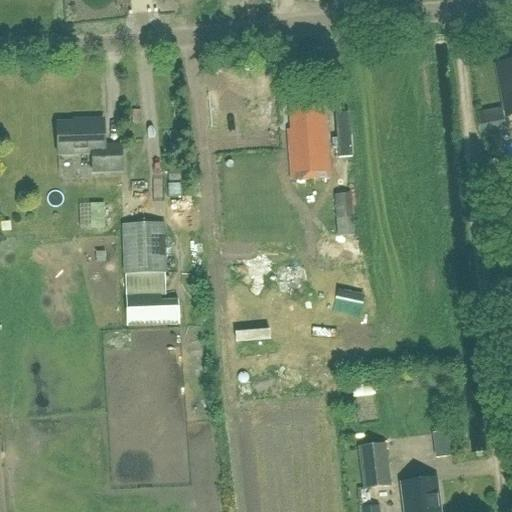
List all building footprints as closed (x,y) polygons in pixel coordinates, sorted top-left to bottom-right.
[(511,62),(495,66),(505,117),(511,115),(511,62)] [(289,180),(326,177),(321,105),(286,107),(287,129),(286,129),(289,180)] [(93,173),(119,172),(119,147),(103,147),(103,120),(84,121),(84,123),(57,124),(57,155),(93,155),(93,173)] [(337,236),(353,235),(349,195),(333,196),(337,236)] [(94,225),(104,224),(102,202),(92,203),(94,225)] [(165,273),(164,225),(120,226),(122,275),(165,273)] [(178,326),(177,302),(124,304),(125,328),(178,326)] [(375,384),(353,385),(354,396),(376,395),(375,384)] [(435,450),(453,449),(452,425),(434,425),(435,450)] [(358,450),(363,491),(388,488),(383,447),(358,450)] [(438,511),(435,481),(400,485),(403,511),(438,511)]
